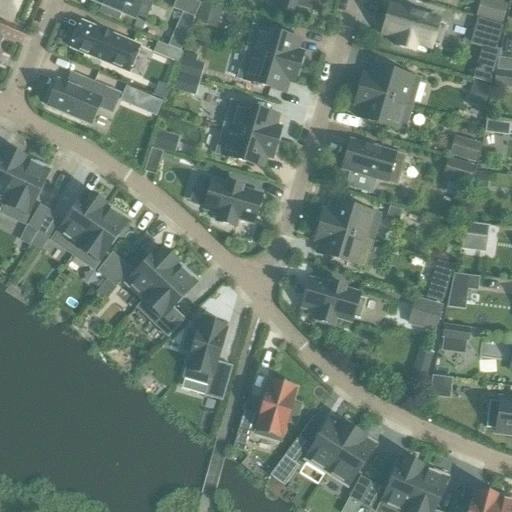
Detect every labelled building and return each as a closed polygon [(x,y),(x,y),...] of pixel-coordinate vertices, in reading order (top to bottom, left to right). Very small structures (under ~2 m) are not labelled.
[(0,0),(0,12),(12,17),(18,0),(0,0)] [(88,0),(102,6),(99,13),(117,21),(120,13),(134,19),(136,16),(145,20),(153,1),(150,0),(88,0)] [(175,0),(172,9),(194,19),(200,4),(190,0),(175,0)] [(275,0),(279,1),(277,9),(295,14),(298,6),(309,10),(311,0),(275,0)] [(483,0),(481,0),(477,17),(500,23),(505,6),(483,0)] [(196,22),(208,26),(211,16),(218,18),(222,7),(202,1),(196,22)] [(381,34),(397,39),(394,46),(413,52),(415,44),(431,49),(432,45),(439,47),(445,26),(438,24),(439,20),(389,6),(381,34)] [(77,33),(75,32),(69,45),(72,46),(71,49),(128,73),(139,47),(113,36),(99,30),(99,31),(81,23),(77,33)] [(487,23),(480,48),(495,52),(502,27),(487,23)] [(252,27),(245,53),(298,68),(302,53),(297,51),(300,40),(252,27)] [(183,53),(157,42),(152,53),(178,64),(183,53)] [(298,68),(245,53),(237,79),(244,81),(285,93),(288,82),(293,84),(298,68)] [(511,60),(498,59),(496,71),(511,72),(511,60)] [(195,64),(182,60),(178,74),(192,78),(196,64),(195,64)] [(363,75),(358,90),(411,106),(419,80),(412,78),(372,66),(368,77),(363,75)] [(511,72),(495,71),(493,86),(505,88),(505,83),(511,84),(511,72)] [(187,94),(191,80),(177,76),(173,90),(187,94)] [(78,78),(73,88),(58,82),(53,93),(50,92),(45,103),(48,104),(47,107),(89,125),(97,108),(111,114),(118,95),(78,78)] [(467,102),(484,107),(489,90),(473,85),(467,102)] [(411,106),(358,90),(354,106),(360,107),(356,118),(404,132),(411,106)] [(135,91),(129,105),(146,112),(147,111),(156,114),(161,102),(135,91)] [(230,102),(223,129),(276,144),(281,129),(278,128),(275,127),(278,116),(230,102)] [(510,125),(486,121),(484,133),(508,136),(510,125)] [(276,144),(223,129),(215,155),(222,157),(263,169),(266,158),(272,159),(276,144)] [(154,146),(167,150),(171,137),(158,133),(154,146)] [(450,156),(474,163),(479,145),(455,138),(450,156)] [(405,158),(350,141),(341,170),(351,173),(347,186),(370,193),(374,179),(397,186),(405,158)] [(0,213),(0,214),(26,160),(3,149),(0,155),(0,208),(1,209),(0,211),(0,213)] [(162,153),(150,150),(143,172),(155,176),(162,153)] [(48,171),(26,160),(0,214),(23,224),(48,171)] [(473,167),(449,160),(443,178),(467,185),(473,167)] [(487,178),(476,176),(474,188),(486,189),(487,178)] [(227,186),(211,182),(203,210),(218,214),(216,222),(235,228),(237,220),(253,225),(261,196),(240,190),(241,187),(227,183),(227,186)] [(72,256),(106,207),(85,192),(76,207),(68,217),(52,241),(72,256)] [(379,216),(332,202),(329,212),(323,211),(319,226),(372,242),(379,216)] [(50,212),(40,206),(27,226),(37,232),(50,212)] [(106,207),(72,256),(93,270),(127,221),(106,207)] [(389,207),(385,220),(397,224),(401,211),(389,207)] [(60,218),(50,212),(37,233),(48,239),(60,218)] [(463,235),(487,239),(488,227),(465,223),(463,235)] [(364,268),(372,242),(318,226),(314,242),(320,243),(316,254),(364,268)] [(137,308),(178,265),(160,248),(125,284),(143,301),(136,308),(137,308)] [(106,280),(121,262),(112,254),(96,273),(106,280)] [(436,261),(425,297),(442,302),(453,266),(436,261)] [(121,262),(106,280),(115,288),(131,269),(121,262)] [(196,282),(178,265),(137,308),(155,325),(168,338),(184,320),(171,308),(196,282)] [(479,278),(453,275),(447,298),(466,301),(467,291),(477,292),(479,278)] [(309,280),(301,308),(317,313),(314,321),(333,326),(335,318),(351,323),(352,319),(359,321),(365,300),(358,298),(359,295),(343,290),(344,287),(331,283),(330,286),(309,280)] [(441,307),(415,300),(408,324),(434,332),(441,307)] [(188,333),(183,350),(192,352),(191,355),(184,378),(207,385),(204,397),(222,402),(232,367),(216,362),(225,328),(201,321),(197,333),(196,335),(188,333)] [(468,330),(444,326),(442,338),(466,342),(468,330)] [(409,381),(423,385),(432,355),(418,351),(409,381)] [(451,379),(432,377),(430,391),(450,393),(451,379)] [(285,421),(294,423),(299,406),(290,404),(295,389),(270,382),(254,435),(279,442),(285,421)] [(511,401),(499,400),(499,403),(489,402),(485,429),(495,430),(495,433),(511,435),(511,401)] [(237,435),(248,438),(255,415),(243,412),(237,435)] [(326,474),(353,432),(331,418),(305,460),(326,474)] [(326,474),(347,487),(374,445),(353,432),(326,474)] [(273,471),(269,476),(270,477),(282,486),(287,480),(297,466),(294,464),(308,445),(298,438),(284,457),(273,471)] [(388,486),(377,511),(404,511),(423,468),(400,459),(393,475),(388,486)] [(423,468),(404,511),(435,511),(432,511),(434,506),(439,494),(446,478),(423,468)] [(348,499),(359,504),(370,483),(360,477),(348,499)] [(381,489),(370,483),(359,504),(370,510),(381,489)] [(494,511),(498,498),(474,491),(468,511),(494,511)] [(494,511),(511,511),(511,501),(498,498),(494,511)]
